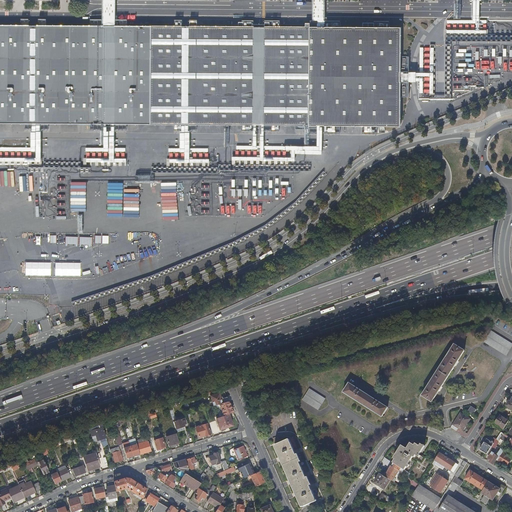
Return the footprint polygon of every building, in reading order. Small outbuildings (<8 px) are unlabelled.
[(306,125),(307,26),(281,26),(281,22),(273,22),(273,26),(267,26),(258,26),(252,26),(252,21),(237,21),(237,26),(183,26),(108,26),(86,26),(68,26),(50,26),(31,26),(15,26),(0,26),(0,123),(4,123),(22,123),(36,123),(49,124),(65,124),(106,124),(184,124),(237,124),(237,129),(252,129),(252,125),(257,125),(263,125),(263,129),(278,129),(278,125),(290,125),(306,125)] [(307,26),(306,125),(306,128),(311,129),(311,131),(318,132),(318,125),(322,125),(326,125),(326,132),(341,132),(341,125),(346,125),(354,125),(361,125),(363,125),(363,132),(378,132),(378,125),(383,125),(401,126),(401,116),(401,106),(401,97),(408,97),(408,82),(401,82),(401,77),(402,71),(408,71),(409,56),(402,56),(402,48),(402,36),(402,27),(396,27),(390,27),(390,23),(364,22),(364,27),(360,27),(354,27),(347,27),(342,27),(342,22),(327,22),(327,27),(319,27),(319,22),(312,22),(312,23),(307,22),(307,26)] [(511,345),(511,344),(491,331),(484,342),(506,356),(511,345)] [(464,351),(454,344),(422,395),(432,402),(464,351)] [(388,408),(349,383),(343,393),(382,417),(388,408)] [(325,399),(309,389),(302,400),(318,410),(325,399)] [(228,400),(226,397),(221,398),(219,392),(210,395),(213,405),(214,405),(219,404),(228,401),(228,400)] [(233,412),(228,401),(219,404),(221,408),(222,411),(220,412),(219,409),(216,410),(219,417),(228,414),(233,412)] [(476,410),(470,407),(467,411),(473,415),(476,410)] [(141,413),(133,415),(128,417),(129,420),(130,421),(142,417),(142,415),(141,413)] [(470,419),(460,413),(453,425),(458,428),(462,431),(470,419)] [(232,425),(228,414),(219,417),(216,418),(218,424),(219,423),(221,428),(228,426),(228,427),(232,425)] [(509,420),(500,415),(494,423),(503,429),(509,420)] [(184,418),(174,422),(176,428),(184,426),(184,424),(186,423),(184,418)] [(207,423),(195,427),(198,437),(210,433),(207,423)] [(97,429),(91,431),(92,435),(95,434),(97,440),(106,437),(104,430),(103,430),(101,426),(96,428),(97,429)] [(171,435),(166,437),(169,445),(178,442),(174,430),(170,432),(171,435)] [(506,435),(500,431),(496,438),(499,440),(501,441),(502,439),(508,443),(511,438),(506,435)] [(162,437),(150,441),(152,448),(156,447),(157,449),(165,446),(162,437)] [(484,441),(479,449),(487,453),(491,447),(496,438),(495,437),(492,441),(486,438),(484,441)] [(129,441),(122,443),(123,446),(126,458),(140,454),(137,444),(136,441),(135,438),(129,440),(131,446),(130,446),(129,441)] [(492,451),(499,440),(496,438),(491,447),(487,453),(489,455),(490,454),(490,453),(492,451)] [(296,454),(289,439),(276,445),(275,446),(302,507),(303,506),(304,506),(311,503),(317,501),(310,485),(311,485),(308,477),(306,477),(299,462),(301,461),(297,454),(296,454)] [(148,441),(137,444),(140,454),(151,450),(148,441)] [(403,446),(393,462),(394,463),(399,466),(405,470),(413,457),(415,457),(417,454),(419,455),(418,456),(419,458),(421,456),(420,455),(426,446),(425,445),(424,446),(422,444),(420,446),(416,443),(415,446),(413,444),(409,449),(403,446)] [(243,446),(233,450),(238,460),(247,456),(243,446)] [(502,452),(505,447),(503,446),(496,455),(494,453),(493,455),(492,454),(493,452),(492,451),(490,453),(490,454),(489,455),(488,458),(490,459),(489,461),(493,464),(496,460),(497,461),(497,460),(502,452)] [(45,447),(39,450),(41,454),(42,456),(48,453),(47,450),(46,449),(45,447)] [(119,447),(109,449),(110,453),(112,452),(115,462),(123,460),(119,447)] [(39,450),(38,449),(32,451),(32,452),(35,457),(41,454),(39,450)] [(213,455),(206,457),(207,461),(209,465),(221,462),(218,452),(213,453),(213,455)] [(459,465),(440,452),(435,460),(454,472),(459,465)] [(511,458),(502,452),(497,460),(506,466),(511,458)] [(96,453),(83,457),(87,470),(93,468),(93,467),(100,465),(96,453)] [(37,465),(34,459),(28,462),(24,455),(20,457),(22,463),(26,470),(37,465)] [(22,463),(20,457),(19,457),(9,462),(9,463),(11,467),(13,465),(14,467),(17,466),(16,464),(20,463),(20,464),(22,463)] [(197,464),(196,460),(195,461),(194,457),(186,459),(187,465),(187,468),(188,468),(190,470),(194,468),(192,463),(193,463),(194,465),(197,464)] [(43,474),(49,471),(43,459),(37,462),(43,474)] [(187,465),(185,459),(173,463),(174,466),(174,467),(184,473),(185,473),(188,468),(187,468),(187,465)] [(467,462),(464,460),(462,464),(461,466),(461,467),(457,473),(459,475),(467,462)] [(11,467),(9,463),(8,463),(8,462),(0,466),(0,473),(6,486),(8,485),(2,472),(1,472),(1,471),(11,467)] [(71,462),(68,463),(70,467),(72,470),(73,470),(75,476),(85,472),(83,465),(79,467),(73,469),(72,468),(72,466),(73,466),(71,462)] [(243,478),(248,476),(253,473),(249,463),(242,466),(240,467),(237,468),(238,472),(240,471),(243,478)] [(172,470),(170,464),(162,467),(162,465),(156,467),(161,470),(164,472),(165,472),(164,470),(168,469),(168,471),(170,473),(172,470)] [(233,466),(227,469),(223,471),(216,474),(219,477),(235,470),(233,466)] [(399,474),(400,472),(408,477),(411,474),(405,470),(399,466),(397,470),(391,466),(386,477),(391,480),(393,481),(398,473),(399,474)] [(160,473),(161,470),(156,467),(146,470),(146,472),(150,474),(151,474),(157,477),(160,473)] [(70,476),(66,468),(57,472),(61,480),(70,476)] [(450,474),(444,470),(437,480),(441,482),(443,478),(445,476),(447,478),(450,474)] [(483,490),(488,481),(470,470),(465,478),(483,490)] [(264,482),(259,471),(243,478),(244,481),(251,478),(252,479),(245,482),(247,487),(251,485),(252,488),(264,482)] [(57,472),(51,475),(55,484),(61,481),(61,480),(57,472)] [(166,477),(160,473),(157,477),(164,482),(168,477),(166,476),(166,477)] [(174,475),(171,473),(165,482),(172,487),(175,483),(174,483),(172,482),(174,478),(173,477),(174,475)] [(185,473),(184,473),(179,481),(185,484),(185,483),(196,490),(197,488),(199,485),(200,483),(197,481),(185,473)] [(386,477),(380,473),(374,483),(385,490),(391,480),(386,477)] [(462,482),(457,478),(458,477),(456,476),(453,481),(452,481),(460,486),(462,482)] [(126,477),(114,481),(114,485),(115,491),(126,487),(142,498),(143,495),(145,491),(146,489),(129,478),(126,477)] [(410,477),(407,480),(413,486),(416,484),(410,477)] [(452,481),(453,481),(450,479),(445,487),(444,489),(447,490),(452,481)] [(32,484),(31,481),(25,484),(24,483),(19,485),(24,496),(35,491),(32,484)] [(483,490),(481,493),(485,495),(482,500),(486,503),(489,499),(486,497),(487,496),(493,500),(500,488),(488,481),(483,490)] [(38,482),(32,484),(35,491),(36,491),(41,489),(38,482)] [(24,496),(19,485),(8,490),(11,497),(13,502),(24,496)] [(115,491),(114,485),(106,487),(108,494),(105,495),(105,496),(107,503),(110,502),(109,499),(117,497),(115,491)] [(205,489),(199,485),(197,488),(198,488),(195,493),(197,495),(195,499),(198,501),(201,497),(204,499),(207,494),(203,492),(205,489)] [(436,495),(420,485),(414,495),(435,508),(437,505),(441,498),(436,495)] [(103,487),(94,489),(96,498),(105,496),(105,495),(103,487)] [(237,499),(237,495),(237,494),(230,487),(228,489),(227,491),(230,492),(227,500),(236,503),(237,499)] [(7,488),(0,490),(0,504),(5,502),(4,500),(11,497),(8,490),(7,488)] [(447,490),(444,489),(441,493),(438,491),(436,495),(441,498),(445,493),(447,490)] [(247,497),(247,490),(238,494),(237,495),(237,499),(247,500),(247,497)] [(83,496),(78,497),(78,498),(80,505),(94,502),(92,492),(82,494),(83,496)] [(222,501),(223,499),(212,492),(212,493),(210,496),(206,501),(213,505),(214,503),(218,507),(221,503),(222,501)] [(147,497),(148,498),(146,501),(154,506),(157,501),(159,498),(149,493),(147,497)] [(382,493),(378,499),(384,502),(388,497),(382,493)] [(475,511),(445,493),(441,498),(437,505),(435,508),(435,509),(438,511),(440,511),(475,511)] [(80,505),(78,498),(68,501),(71,511),(78,509),(79,511),(82,511),(81,508),(80,505)] [(175,511),(177,510),(174,508),(170,505),(169,508),(157,501),(154,506),(151,511),(175,511)] [(225,503),(222,501),(221,503),(218,507),(217,508),(214,511),(220,511),(224,507),(223,506),(225,503)] [(237,504),(236,504),(234,511),(242,511),(243,505),(243,502),(237,501),(237,504)]
